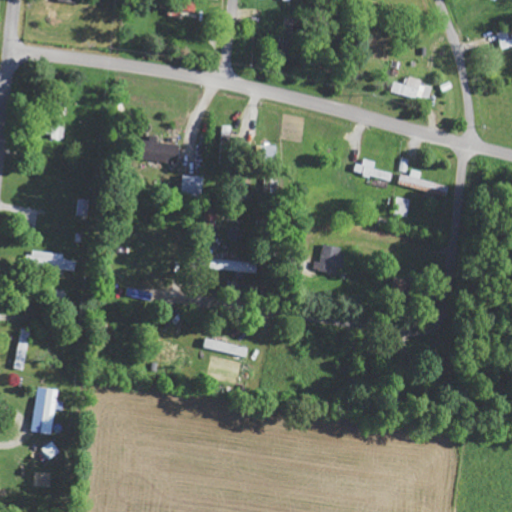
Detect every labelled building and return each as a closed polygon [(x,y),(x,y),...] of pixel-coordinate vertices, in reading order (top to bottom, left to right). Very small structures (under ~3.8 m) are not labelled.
[(511,36),(510,37),(509,31),(499,33),(501,48),(511,45),(511,36)] [(431,99),(432,86),(422,85),(423,79),(406,77),(405,84),(394,83),(392,94),(431,99)] [(233,125),(222,125),(220,165),(231,165),(233,125)] [(161,137),(152,136),(148,160),(179,165),(182,146),(160,142),(161,137)] [(356,163),(354,172),(391,181),(393,173),(375,168),(377,161),(365,158),(364,165),(356,163)] [(420,179),(421,172),(411,169),(409,176),(398,173),(396,184),(447,197),(450,186),(420,179)] [(183,193),(204,195),(206,177),(185,175),(183,193)] [(410,199),(396,197),(393,214),(407,217),(410,199)] [(77,215),(90,216),(91,200),(79,199),(77,215)] [(340,276),(346,251),(324,245),(318,270),(340,276)] [(65,253),(33,252),(32,266),(78,268),(78,261),(65,260),(65,253)] [(259,272),(259,262),(222,260),(221,271),(259,272)] [(31,330),(20,328),(16,369),(27,370),(31,330)] [(250,349),(205,338),(203,347),(248,358),(250,349)] [(53,434),(59,390),(47,388),(40,433),(53,434)] [(50,462),(62,452),(53,441),(41,450),(50,462)]
